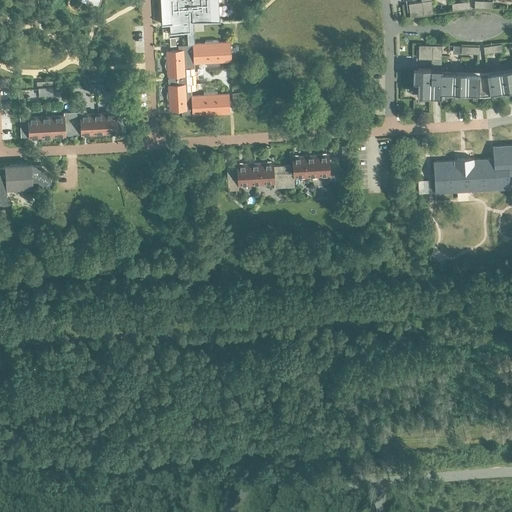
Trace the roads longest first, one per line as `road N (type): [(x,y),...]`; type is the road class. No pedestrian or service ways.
road 1 (secondary): [(0,324),(511,297)]
road 2 (residential): [(224,496),(511,473)]
road 3 (residential): [(388,132),(155,144)]
road 4 (residential): [(4,511),(224,496)]
road 5 (residential): [(155,144),(0,153)]
road 6 (unclassified): [(155,144),(147,0)]
road 7 (residential): [(511,121),(388,132)]
road 8 (residential): [(511,23),(390,28)]
